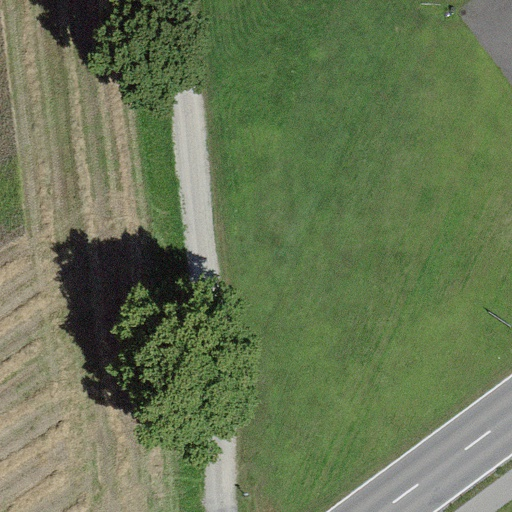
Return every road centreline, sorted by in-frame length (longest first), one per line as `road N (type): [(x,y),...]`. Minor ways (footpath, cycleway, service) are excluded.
road 1 (track): [(233,511),(174,0)]
road 2 (secondary): [(511,421),(388,511)]
